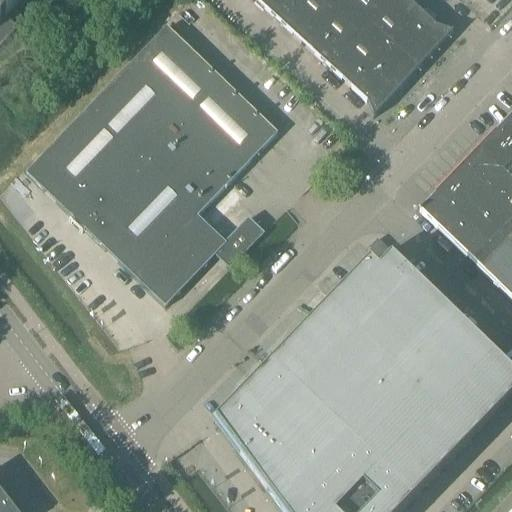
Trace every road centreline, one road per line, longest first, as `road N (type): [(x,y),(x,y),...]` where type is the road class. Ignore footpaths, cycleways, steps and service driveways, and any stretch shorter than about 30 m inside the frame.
road 1 (unclassified): [(114,459),(370,203)]
road 2 (unclassified): [(370,203),(511,57)]
road 3 (unclassified): [(511,336),(370,203)]
road 4 (unclassified): [(114,459),(27,353)]
